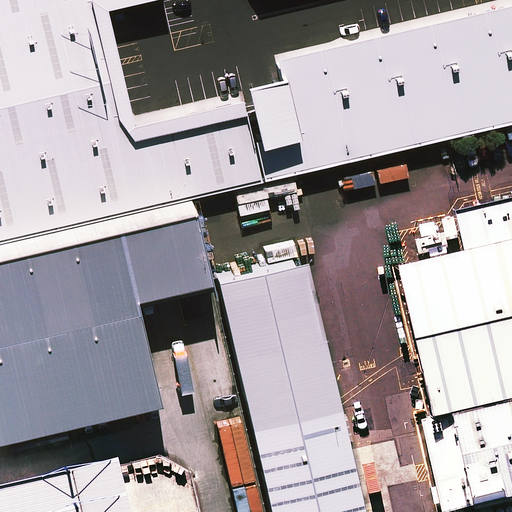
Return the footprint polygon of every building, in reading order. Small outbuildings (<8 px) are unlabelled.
[(0,0),(0,237),(511,117),(511,10),(277,66),(281,82),(128,118),(102,0),(0,0)] [(206,280),(186,196),(0,240),(0,427),(154,392),(132,297),(206,280)] [(511,204),(456,216),(465,257),(511,246),(511,204)] [(511,249),(401,275),(437,426),(511,408),(511,249)] [(377,511),(316,250),(226,271),(282,511),(377,511)] [(511,408),(437,426),(423,429),(442,511),(449,511),(511,497),(511,408)] [(131,511),(120,466),(0,497),(0,511),(131,511)] [(199,511),(197,493),(174,497),(175,511),(199,511)]
